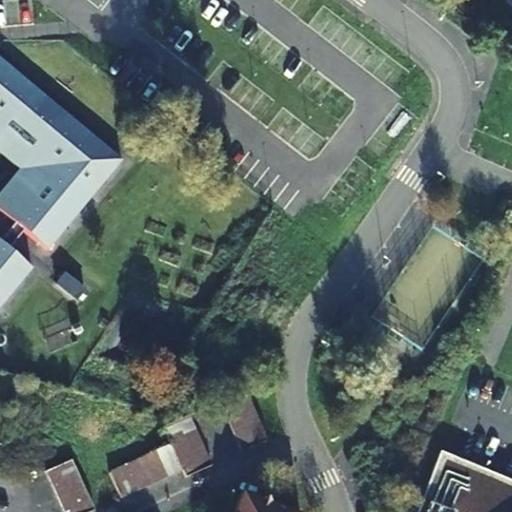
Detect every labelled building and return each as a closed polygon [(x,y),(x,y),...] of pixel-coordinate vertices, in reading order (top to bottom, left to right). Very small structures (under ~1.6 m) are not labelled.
[(0,306),(31,269),(7,249),(22,231),(46,251),(121,160),(61,110),(37,90),(0,59),(0,306)] [(265,441),(250,404),(244,391),(216,403),(239,453),(265,441)] [(171,445),(183,470),(185,477),(211,465),(193,424),(189,415),(177,420),(162,426),(171,445)] [(120,498),(183,470),(171,445),(109,473),(120,498)] [(511,511),(511,482),(439,452),(415,511),(511,511)] [(71,460),(46,472),(63,511),(91,511),(94,511),(71,460)] [(284,511),(259,502),(262,492),(257,479),(241,487),(232,511),(284,511)]
